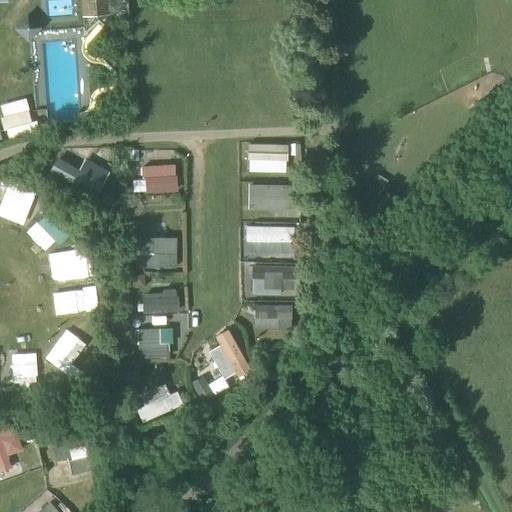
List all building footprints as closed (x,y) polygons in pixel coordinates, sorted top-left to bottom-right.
[(71,0),(54,1),(55,15),(77,14),(75,0),(71,0)] [(79,0),(82,18),(109,16),(107,0),(79,0)] [(44,26),(24,23),(22,34),(42,37),(44,26)] [(5,102),(9,136),(38,133),(35,98),(5,102)] [(162,153),(162,166),(177,167),(178,154),(162,153)] [(150,194),(179,192),(178,170),(149,171),(150,194)] [(256,211),(303,208),(301,170),(254,172),(256,211)] [(15,185),(13,196),(38,202),(40,191),(15,185)] [(55,210),(51,227),(72,232),(76,214),(55,210)] [(45,223),(35,235),(52,248),(61,236),(45,223)] [(297,249),(297,225),(256,225),(256,249),(297,249)] [(147,265),(180,265),(180,252),(177,252),(177,237),(147,237),(147,265)] [(89,246),(52,250),(56,283),(93,279),(89,246)] [(289,269),(286,255),(252,260),(254,275),(289,269)] [(181,289),(147,291),(147,304),(181,302),(181,289)] [(90,290),(80,290),(81,312),(90,312),(90,290)] [(147,315),(183,313),(183,303),(146,305),(147,315)] [(143,329),(145,351),(174,349),(173,339),(168,339),(167,327),(143,329)] [(72,372),(93,343),(71,328),(50,357),(72,372)] [(42,371),(40,358),(17,361),(18,374),(42,371)] [(228,368),(203,379),(209,392),(234,380),(228,368)] [(182,396),(143,404),(147,419),(185,411),(182,396)] [(0,464),(5,475),(20,468),(15,456),(30,449),(18,423),(0,430),(0,464)] [(63,463),(103,454),(100,440),(60,449),(63,463)] [(63,511),(54,503),(44,511),(63,511)]
